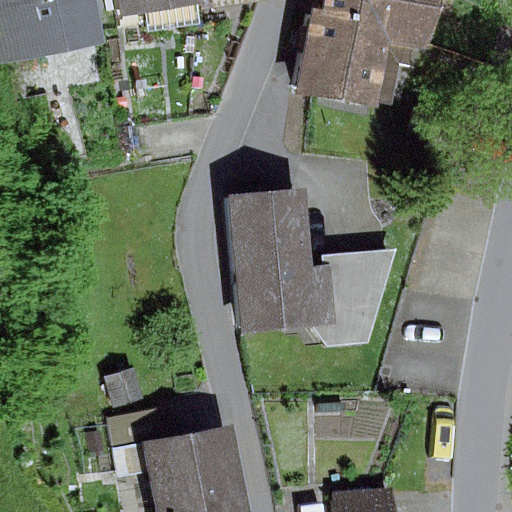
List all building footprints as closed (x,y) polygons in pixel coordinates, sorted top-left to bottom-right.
[(109,32),(101,0),(0,0),(0,39),(4,56),(109,32)] [(117,0),(121,21),(234,0),(117,0)] [(429,0),(308,0),(297,94),(390,106),(395,64),(421,67),(429,0)] [(347,185),(253,190),(261,337),(355,332),(347,185)] [(240,511),(221,427),(135,446),(150,511),(240,511)] [(396,511),(395,484),(334,488),(335,511),(396,511)]
